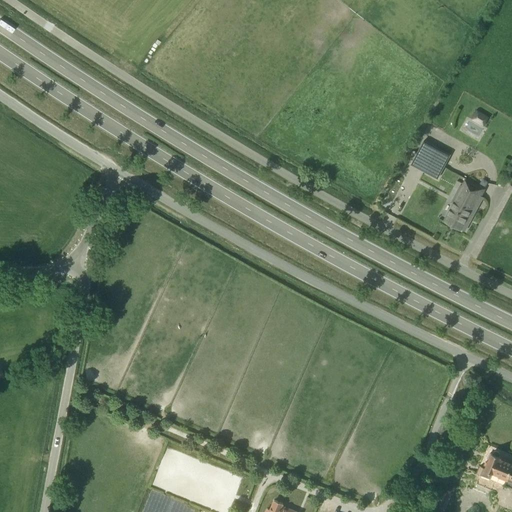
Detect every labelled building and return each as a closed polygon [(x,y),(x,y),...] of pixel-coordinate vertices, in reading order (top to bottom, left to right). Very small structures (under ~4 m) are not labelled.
[(476,109),(470,119),(483,127),(489,117),(476,109)] [(424,140),(411,164),(431,175),(431,174),(436,165),(438,166),(439,164),(443,166),(441,171),(450,154),(424,140)] [(466,179),(455,200),(471,209),(482,187),(466,179)] [(469,211),(471,209),(455,200),(444,221),(460,230),(460,229),(464,231),(474,213),(469,211)] [(506,479),(504,484),(511,487),(511,461),(499,456),(500,454),(498,452),(496,451),(494,451),(492,453),(491,453),(490,453),(488,458),(489,458),(487,462),(485,461),(483,467),(480,465),(477,473),(490,479),(493,473),(506,479)] [(296,511),(297,511),(282,505),(283,503),(274,500),(270,510),(267,508),(265,511),(296,511)]
